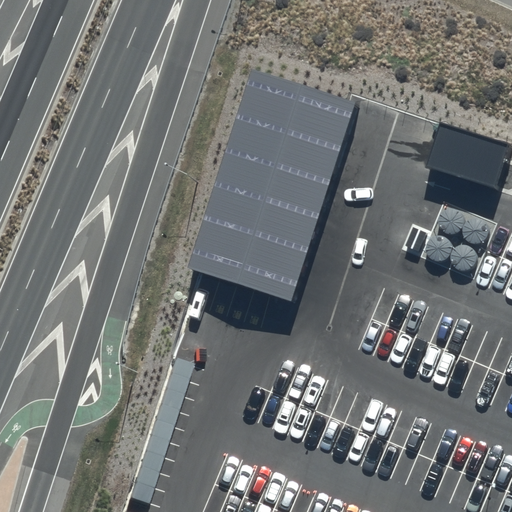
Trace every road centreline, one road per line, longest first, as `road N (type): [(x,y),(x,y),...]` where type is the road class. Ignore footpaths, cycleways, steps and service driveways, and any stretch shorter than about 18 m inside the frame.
road 1 (trunk): [(195,0),(30,511)]
road 2 (trunk): [(151,0),(0,357)]
road 3 (trunk): [(0,158),(65,0)]
